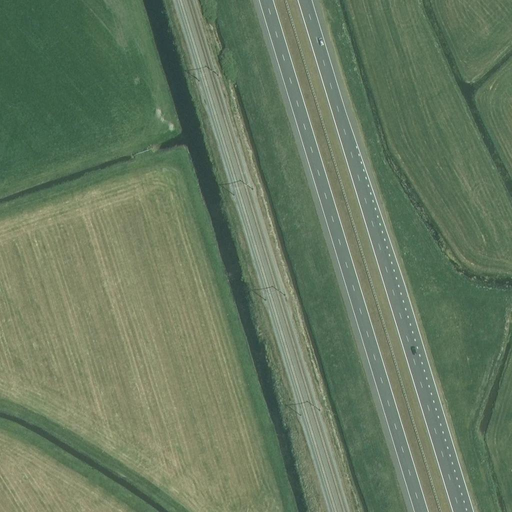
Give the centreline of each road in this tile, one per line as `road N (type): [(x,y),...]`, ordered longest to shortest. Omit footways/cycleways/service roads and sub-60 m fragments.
road 1 (motorway): [(459,511),(304,0)]
road 2 (motorway): [(266,0),(420,511)]
